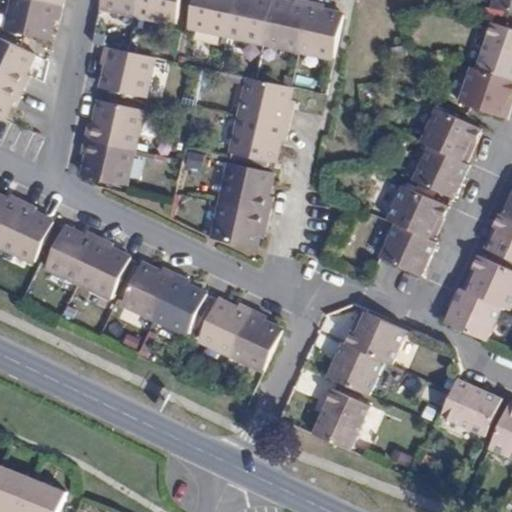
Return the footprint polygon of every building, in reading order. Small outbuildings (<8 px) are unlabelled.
[(12,0),(6,31),(27,37),(51,41),(55,19),(61,20),(64,6),(37,0),(12,0)] [(103,0),(102,7),(138,15),(140,0),(103,0)] [(176,24),(183,0),(140,0),(138,15),(176,24)] [(230,36),(237,0),(195,0),(195,2),(191,27),(230,36)] [(237,0),(230,36),(265,44),(275,0),(274,0),(237,0)] [(265,44),(300,52),(311,2),(303,0),(296,0),(296,4),(275,0),(265,44)] [(511,0),(493,0),(492,9),(511,13),(511,0)] [(300,52),(336,59),(345,15),(324,11),(326,5),(311,2),(300,52)] [(511,30),(492,23),(476,68),(511,80),(511,30)] [(0,77),(26,89),(32,76),(26,74),(35,54),(22,48),(0,38),(0,77)] [(139,94),(148,56),(130,52),(107,46),(103,64),(109,65),(104,86),(139,94)] [(459,103),(503,119),(510,98),(511,98),(511,80),(476,68),(471,67),(459,103)] [(0,77),(0,117),(5,120),(14,100),(19,103),(26,89),(0,77)] [(288,108),(293,87),(257,79),(248,78),(241,113),(291,124),(294,109),(288,108)] [(137,106),(101,99),(96,123),(90,122),(86,139),(128,148),(137,106)] [(420,142),(429,146),(464,162),(472,144),(477,146),(483,132),(435,110),(420,142)] [(287,141),(291,124),(241,113),(233,150),(277,161),(281,140),(287,141)] [(128,148),(86,139),(83,153),(89,155),(84,176),(99,179),(97,186),(119,191),(128,148)] [(429,146),(413,180),(455,198),(456,199),(472,165),(464,162),(429,146)] [(269,195),(273,176),(229,166),(222,203),(271,214),(275,196),(269,195)] [(401,187),(387,219),(397,224),(431,238),(438,222),(443,224),(450,209),(401,187)] [(0,245),(3,247),(25,201),(12,195),(9,200),(0,196),(0,245)] [(33,261),(53,221),(36,213),(38,207),(25,201),(3,247),(33,261)] [(268,228),(271,214),(222,203),(215,239),(258,247),(262,227),(268,228)] [(511,262),(511,218),(505,215),(501,214),(494,231),(498,234),(489,253),(511,262)] [(397,224),(380,260),(422,279),(439,242),(431,238),(397,224)] [(48,269),(80,284),(102,237),(89,231),(86,236),(67,228),(48,269)] [(110,298),(131,258),(112,249),(115,243),(102,237),(80,284),(110,298)] [(511,310),(511,308),(511,269),(481,255),(473,273),(477,275),(469,291),(503,307),(511,310)] [(123,304),(156,320),(178,274),(165,267),(162,273),(143,263),(123,304)] [(187,335),(206,293),(189,285),(191,280),(178,274),(156,320),(187,335)] [(462,288),(447,323),(487,340),(503,307),(469,291),(462,288)] [(199,340),(233,356),(255,310),(241,303),(239,309),(219,300),(199,340)] [(263,370),(282,329),(265,321),(268,316),(255,310),(233,356),(263,370)] [(357,334),(365,313),(360,311),(351,331),(357,334)] [(346,343),(386,361),(394,365),(408,333),(365,313),(357,334),(351,331),(346,343)] [(342,341),(327,376),(370,395),(386,361),(346,343),(342,341)] [(504,399),(459,379),(442,419),(486,439),(504,399)] [(332,392),(313,433),(352,451),(371,408),(332,392)] [(511,401),(511,402),(490,452),(511,461),(511,401)] [(59,511),(67,494),(0,466),(0,509),(7,511),(59,511)]
